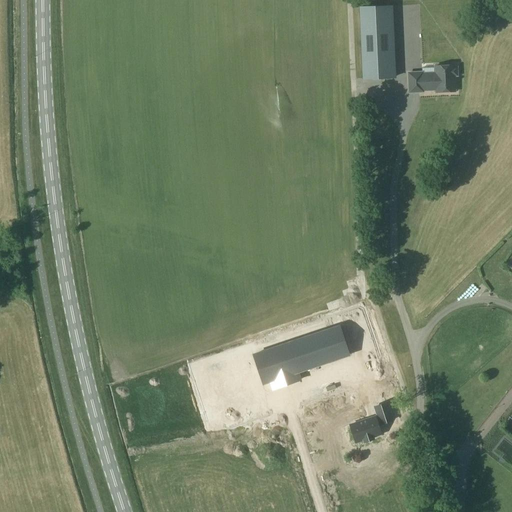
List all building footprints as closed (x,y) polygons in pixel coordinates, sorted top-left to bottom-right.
[(390,6),(359,7),(362,79),(393,78),(390,6)] [(435,73),(422,73),(422,72),(408,73),(409,92),(423,91),(423,86),(436,86),(436,92),(455,91),(454,75),(457,75),(457,67),(454,67),(454,65),(435,66),(435,73)] [(295,200),(343,199),(343,185),(280,187),(280,205),(295,205),(295,200)] [(335,260),(333,272),(349,276),(352,264),(335,260)] [(339,326),(253,355),(263,384),(270,381),(273,389),(300,380),(297,372),(318,365),(348,355),(339,326)] [(489,364),(492,373),(501,370),(498,361),(489,364)] [(394,382),(389,367),(376,371),(381,387),(394,382)] [(377,416),(350,425),(356,443),(356,442),(356,441),(363,438),(364,442),(373,439),(373,437),(381,434),(377,425),(392,420),(387,403),(374,407),(377,416)]
